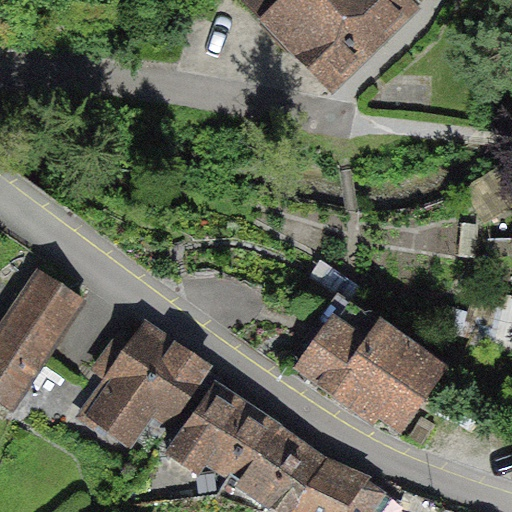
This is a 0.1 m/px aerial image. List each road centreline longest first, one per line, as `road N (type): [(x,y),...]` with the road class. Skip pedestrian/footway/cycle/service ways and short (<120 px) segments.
road 1 (residential): [(0,191),(298,411),(418,477),(511,508)]
road 2 (residential): [(0,72),(161,86),(325,118),(420,26),(434,0)]
